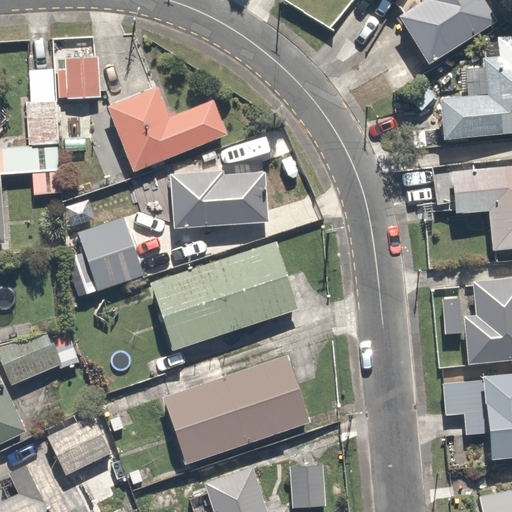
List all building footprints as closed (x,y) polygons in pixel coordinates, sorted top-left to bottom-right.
[(425,66),(496,22),(481,0),(422,0),(394,17),(425,66)] [(436,100),(439,141),(511,134),(511,36),(494,38),(496,57),(479,59),(482,95),(436,100)] [(97,57),(63,58),(65,99),(99,98),(97,57)] [(26,146),(56,145),(54,101),(53,101),(51,69),(27,70),(29,103),(24,103),(26,146)] [(155,86),(103,106),(130,171),(225,134),(211,99),(173,114),(172,111),(165,113),(155,86)] [(0,244),(3,244),(0,196),(0,173),(31,172),(58,171),(56,145),(26,146),(0,147),(0,244)] [(218,171),(167,174),(170,228),(267,223),(263,172),(260,172),(259,162),(218,164),(218,171)] [(485,213),(488,252),(511,250),(511,166),(433,173),(437,204),(449,204),(450,215),(485,213)] [(60,193),(58,171),(31,172),(32,195),(60,193)] [(142,275),(122,217),(76,232),(96,291),(142,275)] [(170,350),(297,309),(273,242),(147,282),(170,350)] [(511,279),(470,284),(472,317),(460,317),(464,366),(511,361),(511,279)] [(67,332),(50,337),(60,364),(57,365),(59,369),(78,362),(67,332)] [(49,333),(0,345),(0,362),(9,385),(57,365),(60,364),(50,337),(49,333)] [(183,463),(309,422),(286,354),(161,396),(183,463)] [(511,373),(477,377),(477,381),(440,384),(443,417),(461,415),(463,435),(482,434),(486,461),(511,458),(511,373)] [(0,442),(24,431),(0,381),(0,442)] [(90,414),(44,436),(64,475),(110,453),(90,414)] [(0,500),(0,511),(68,511),(41,457),(6,472),(15,493),(0,500)] [(324,506),(321,465),(289,467),(292,508),(324,506)] [(286,511),(284,505),(265,511),(250,466),(201,481),(210,511),(286,511)] [(511,511),(511,489),(473,497),(476,511),(511,511)]
